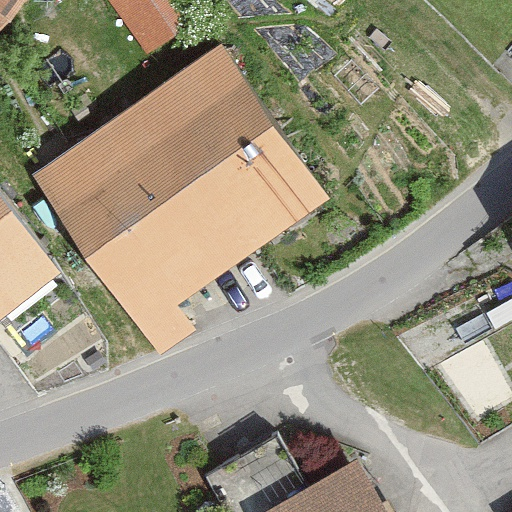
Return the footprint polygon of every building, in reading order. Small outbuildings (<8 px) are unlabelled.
[(184,0),(108,0),(139,45),(191,9),(184,0)] [(217,36),(23,165),(149,353),(193,323),(173,293),(323,194),(217,36)] [(0,185),(0,308),(59,265),(0,185)] [(232,499),(296,461),(274,423),(210,461),(232,499)] [(389,511),(354,448),(250,506),(253,511),(389,511)] [(511,511),(511,497),(501,504),(505,511),(511,511)]
